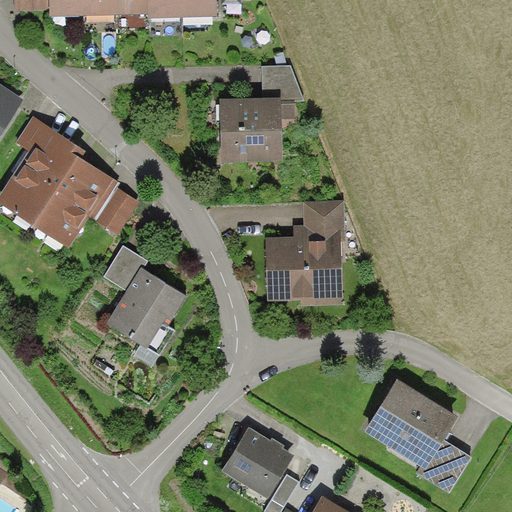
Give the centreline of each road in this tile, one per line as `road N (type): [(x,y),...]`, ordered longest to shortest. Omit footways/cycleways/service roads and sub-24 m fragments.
road 1 (residential): [(0,28),(188,211),(221,274),(236,358)]
road 2 (residential): [(236,358),(346,342),(426,352),(498,401)]
road 3 (residential): [(236,358),(205,409),(108,505)]
road 4 (secondary): [(108,505),(0,378)]
